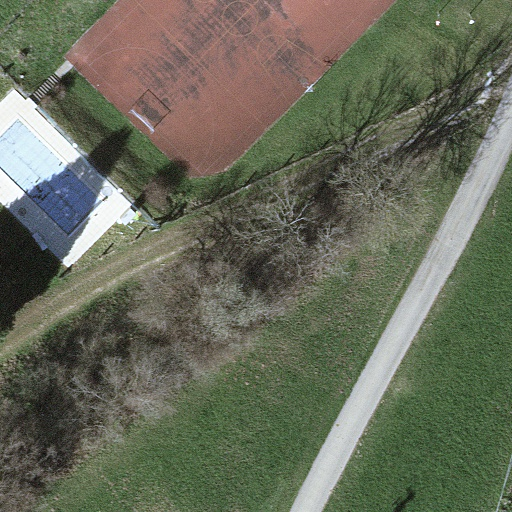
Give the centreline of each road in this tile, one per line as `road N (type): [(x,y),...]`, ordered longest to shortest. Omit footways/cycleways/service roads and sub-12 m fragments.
road 1 (track): [(511,78),(0,354)]
road 2 (track): [(311,511),(511,114)]
